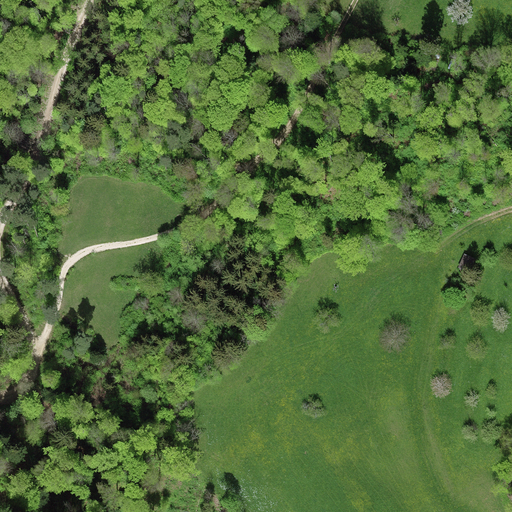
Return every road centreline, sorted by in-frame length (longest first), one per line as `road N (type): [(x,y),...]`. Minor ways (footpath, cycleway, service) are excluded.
road 1 (track): [(37,354),(71,258),(163,235),(212,208),(284,134),(355,0)]
road 2 (track): [(148,0),(31,250),(34,296),(51,318)]
road 3 (track): [(90,0),(45,138),(0,229)]
